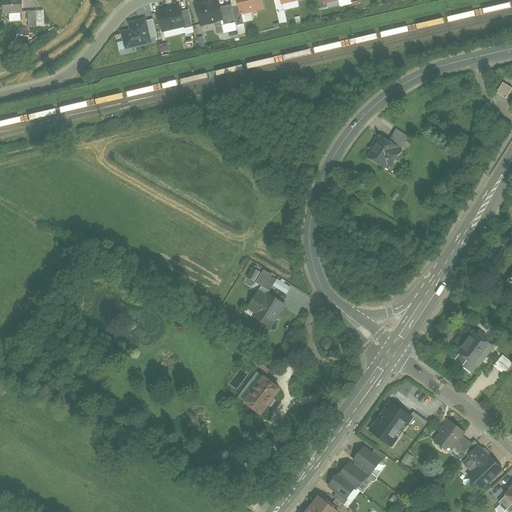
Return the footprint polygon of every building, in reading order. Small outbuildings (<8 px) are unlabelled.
[(19,0),(0,0),(0,13),(20,12),(19,0)] [(164,0),(156,2),(160,25),(184,20),(181,6),(179,0),(164,0)] [(218,0),(194,0),(199,20),(222,14),(219,2),(218,0)] [(230,0),(225,0),(219,2),(222,14),(223,18),(234,15),(231,2),(230,0)] [(241,8),(238,0),(237,0),(231,2),(234,15),(235,18),(243,16),(241,8)] [(273,0),(276,9),(283,8),(280,0),(273,0)] [(187,4),(181,6),(184,20),(191,19),(187,4)] [(42,9),(26,10),(27,28),(42,27),(42,9)] [(277,11),(278,23),(285,22),(284,10),(277,11)] [(6,21),(18,20),(18,13),(6,14),(6,21)] [(237,34),(244,33),(242,24),(235,25),(237,34)] [(14,39),(25,41),(26,31),(15,30),(14,39)] [(503,82),(497,92),(506,98),(511,87),(503,82)] [(409,136),(396,128),(389,137),(402,146),(409,136)] [(379,134),(365,155),(387,170),(401,148),(379,134)] [(396,199),(401,194),(397,191),(392,197),(396,199)] [(245,267),(250,260),(245,257),(240,264),(245,267)] [(256,280),(262,271),(254,266),(248,276),(256,280)] [(256,281),(271,290),(278,278),(264,269),(256,281)] [(250,316),(271,329),(287,303),(267,291),(265,294),(256,289),(245,307),(253,312),(250,316)] [(460,352),(454,359),(472,372),(493,344),(473,329),(457,350),(460,352)] [(511,362),(502,354),(492,365),(503,374),(511,363),(511,362)] [(236,394),(260,413),(280,386),(256,368),(236,394)] [(389,400),(368,429),(390,445),(411,416),(389,400)] [(414,412),(411,416),(424,425),(427,421),(414,412)] [(448,419),(433,440),(449,452),(453,446),(461,435),(464,431),(448,419)] [(470,442),(461,435),(453,446),(462,453),(465,449),(470,442)] [(468,453),(477,443),(474,439),(470,442),(465,449),(468,453)] [(468,453),(466,455),(477,465),(466,476),(480,489),(502,467),(477,443),(468,453)] [(362,447),(353,459),(358,463),(370,472),(379,460),(370,453),(362,447)] [(375,447),(370,453),(379,460),(381,462),(386,455),(375,447)] [(410,465),(416,457),(408,452),(403,460),(410,465)] [(347,463),(338,474),(354,486),(355,488),(364,476),(354,468),(347,463)] [(358,463),(354,468),(364,476),(355,488),(362,492),(371,480),(374,481),(377,477),(370,472),(358,463)] [(336,473),(328,485),(334,490),(345,498),(354,486),(338,474),(336,473)] [(511,482),(503,491),(505,494),(499,500),(506,508),(511,502),(511,482)] [(345,498),(334,490),(331,494),(334,497),(343,504),(346,499),(345,498)] [(402,499),(395,494),(391,499),(398,505),(402,499)] [(303,511),(336,511),(337,511),(317,495),(303,511)] [(343,504),(334,497),(330,502),(340,510),(344,505),(343,504)]
